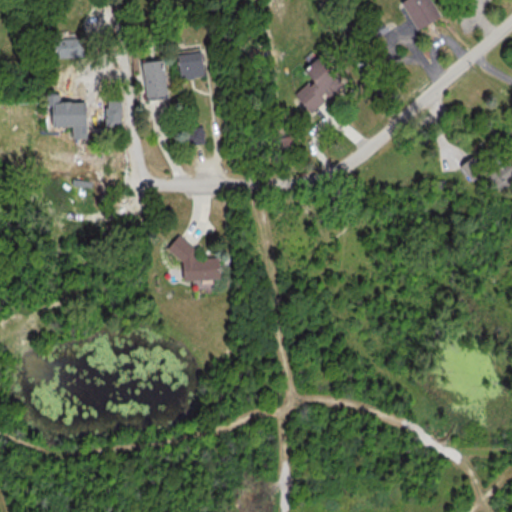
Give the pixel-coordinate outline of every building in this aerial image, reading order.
[(401,0),(415,29),(440,17),(432,0),(401,0)] [(203,76),(202,51),(178,53),(179,77),(203,76)] [(310,111),(341,84),(317,57),(303,69),(311,78),(294,93),(310,111)] [(142,61),(146,97),(167,95),(163,59),(142,61)] [(86,138),(86,100),(59,101),(59,94),(44,94),(44,104),(51,104),(51,125),(71,125),(71,138),(86,138)] [(120,100),(105,100),(105,125),(120,125),(120,100)] [(204,142),(202,125),(186,128),(188,144),(204,142)] [(488,187),(511,186),(511,162),(465,164),(465,176),(487,175),(488,187)] [(197,257),(196,240),(171,241),(172,258),(182,257),(183,280),(219,278),(218,256),(197,257)]
